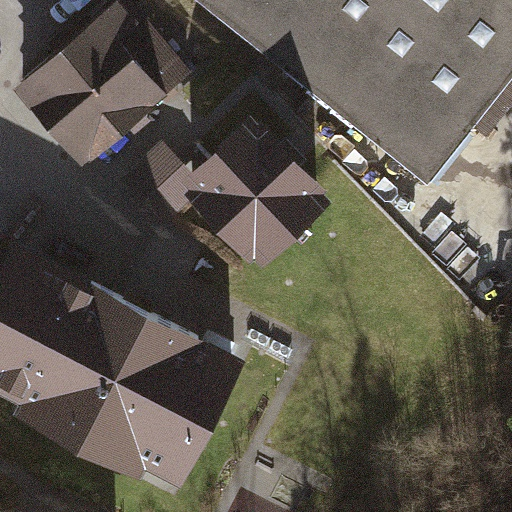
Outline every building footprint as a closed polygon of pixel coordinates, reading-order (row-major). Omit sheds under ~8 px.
[(102,0),(15,74),(86,157),(194,66),(138,0),(102,0)] [(511,0),(191,0),(440,189),(511,94),(511,0)] [(251,101),(188,160),(166,137),(124,176),(167,222),(196,194),(249,251),(255,246),(262,254),(333,188),(325,179),(330,175),(270,112),(265,117),(251,101)] [(146,457),(181,475),(247,348),(16,228),(0,257),(0,380),(22,392),(16,402),(141,466),(146,457)] [(0,511),(21,511),(0,500),(0,511)]
